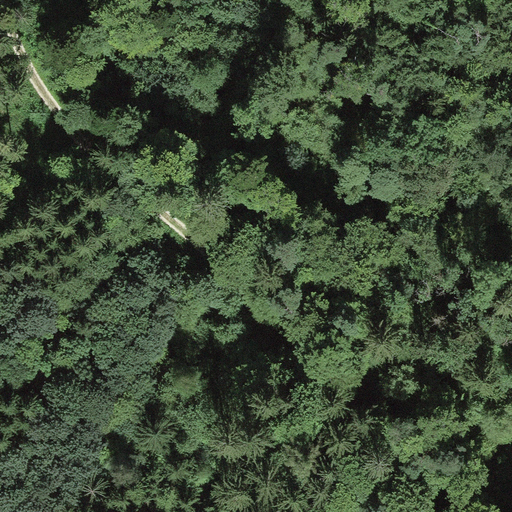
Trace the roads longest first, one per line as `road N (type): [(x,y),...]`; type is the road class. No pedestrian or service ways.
road 1 (track): [(462,511),(439,473),(361,384),(142,195)]
road 2 (track): [(142,195),(47,86),(6,0)]
